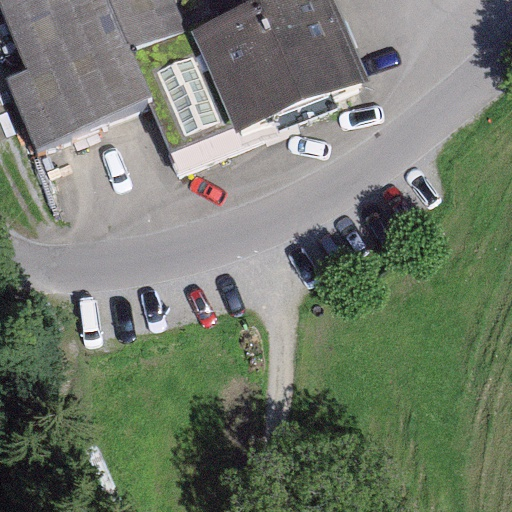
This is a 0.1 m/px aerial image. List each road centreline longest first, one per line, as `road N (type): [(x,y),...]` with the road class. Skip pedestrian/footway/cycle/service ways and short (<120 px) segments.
road 1 (unclassified): [(511,54),(386,158),(256,232),(74,272),(17,263),(0,252)]
road 2 (track): [(268,511),(283,324),(256,232)]
